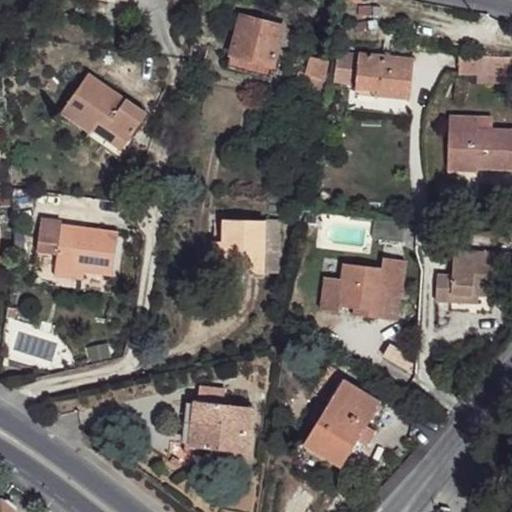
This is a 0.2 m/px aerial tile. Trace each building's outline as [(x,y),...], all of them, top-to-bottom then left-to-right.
[(283,27),(240,16),(227,67),(270,78),(283,27)] [(207,47),(192,43),(190,56),(205,61),(207,47)] [(410,98),(414,59),(358,53),(358,55),(337,53),(334,82),(355,84),(355,88),(376,90),(376,94),(410,98)] [(458,55),(458,73),(477,73),(486,73),(511,73),(511,57),(458,55)] [(309,57),(305,74),(324,79),(329,62),(309,57)] [(293,92),(321,99),(326,80),(324,79),(305,74),(298,72),(293,92)] [(486,73),(477,73),(477,81),(486,81),(486,73)] [(486,73),(486,81),(508,81),(508,100),(511,100),(511,73),(486,73)] [(126,143),(146,114),(88,74),(61,113),(90,133),(97,123),(126,143)] [(511,169),(511,130),(492,130),(492,119),(449,117),(447,164),(477,165),(477,168),(511,169)] [(126,143),(97,123),(90,133),(87,138),(116,158),(126,143)] [(477,165),(447,164),(447,172),(477,174),(477,168),(477,165)] [(264,273),(265,221),(222,220),(222,243),(213,242),(212,273),(264,274),(264,273)] [(404,223),(375,220),(372,239),(402,243),(404,223)] [(279,221),(265,221),(264,273),(278,273),(279,221)] [(84,273),(112,276),(118,232),(40,222),(37,252),(57,255),(55,269),(84,273)] [(437,276),(436,301),(451,302),(452,294),(478,296),(511,297),(511,278),(511,254),(453,252),(452,277),(437,276)] [(368,316),(398,320),(405,261),(382,258),(381,270),(344,266),(342,280),(326,278),(322,311),(339,312),(340,305),(353,307),(369,308),(368,316)] [(84,273),(55,269),(54,277),(83,280),(84,273)] [(39,272),(34,271),(32,283),(45,285),(45,280),(39,272)] [(478,296),(452,294),(451,302),(478,303),(478,296)] [(368,316),(369,308),(353,307),(352,315),(368,316)] [(327,458),(341,467),(357,441),(366,426),(380,404),(342,381),(307,438),(330,453),(327,458)] [(211,450),(248,454),(253,407),(223,404),(225,390),(199,387),(197,402),(192,401),(190,423),(195,423),(192,447),(211,450)] [(190,423),(192,401),(187,400),(182,446),(192,447),(195,423),(190,423)] [(366,426),(357,441),(365,446),(375,431),(366,426)] [(330,453),(307,438),(303,444),(327,458),(330,453)] [(247,460),(248,454),(211,450),(210,456),(247,460)] [(0,511),(14,511),(1,501),(0,502),(0,511)]
